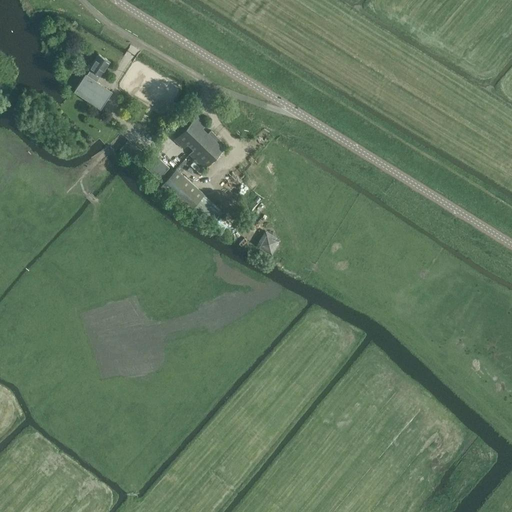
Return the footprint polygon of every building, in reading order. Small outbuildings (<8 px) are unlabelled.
[(90,70),(99,76),(101,77),(105,70),(104,69),(110,60),(99,53),(88,68),(90,70)] [(99,76),(90,70),(87,74),(85,73),(77,85),(73,91),(100,109),(111,91),(107,88),(97,82),(96,81),(99,76)] [(202,127),(206,123),(197,114),(173,139),(183,148),(187,143),(193,149),(188,154),(204,168),(224,148),(223,148),(225,145),(210,130),(208,133),(202,127)] [(146,158),(133,145),(128,140),(119,148),(124,153),(123,154),(137,167),(146,158)] [(158,178),(169,167),(153,152),(142,164),(158,178)] [(203,194),(176,169),(161,184),(189,210),(203,194)] [(263,231),(258,245),(273,250),(278,237),(263,231)]
